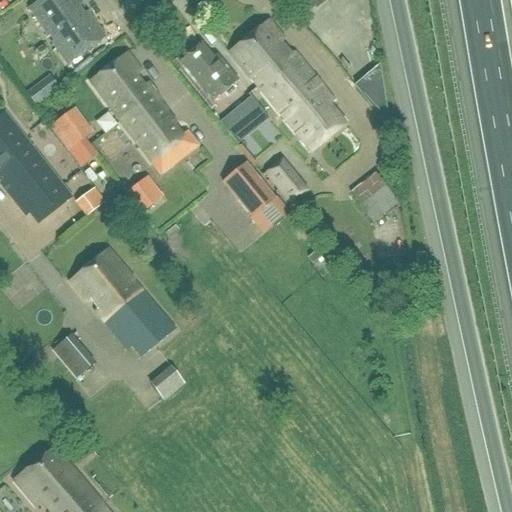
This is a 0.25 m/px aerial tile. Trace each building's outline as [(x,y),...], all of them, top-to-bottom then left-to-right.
[(65,64),(103,38),(76,0),(41,0),(27,10),(65,64)] [(308,0),(316,8),(326,0),(308,0)] [(289,55),(280,44),(283,40),(267,21),(228,53),(312,154),(344,128),(343,127),(346,124),(337,114),(329,106),(332,103),(328,99),(293,54),(289,55)] [(216,64),(201,45),(179,62),(212,103),(237,83),(219,61),(216,64)] [(144,118),(159,105),(154,98),(155,95),(147,84),(141,88),(134,77),(139,71),(126,54),(89,83),(119,122),(137,109),(144,118)] [(389,124),(378,64),(355,83),(389,124)] [(249,99),(233,112),(241,121),(258,108),(250,98),(249,99)] [(137,109),(119,122),(159,174),(196,145),(185,131),(179,136),(172,126),(173,123),(159,105),(144,118),(137,109)] [(73,109),(48,129),(58,142),(66,153),(83,141),(92,135),(73,109)] [(116,124),(107,112),(95,121),(104,133),(116,124)] [(70,199),(4,114),(0,117),(0,186),(25,218),(28,215),(29,214),(33,211),(42,222),(70,199)] [(83,141),(66,153),(79,169),(95,156),(83,141)] [(58,179),(72,170),(65,158),(50,167),(58,179)] [(289,208),(307,195),(307,191),(281,160),(262,174),(289,208)] [(250,220),(275,200),(244,164),(223,182),(221,183),(250,220)] [(376,173),(349,194),(373,225),(400,204),(376,173)] [(62,186),(68,194),(83,182),(77,175),(62,186)] [(142,181),(124,195),(139,215),(158,201),(142,181)] [(93,189),(73,203),(84,219),(105,204),(93,189)] [(173,332),(121,270),(122,269),(106,251),(68,283),(85,302),(89,300),(96,309),(93,312),(126,351),(131,347),(141,359),(173,332)] [(73,386),(89,375),(66,344),(51,355),(73,386)] [(184,385),(170,369),(149,386),(163,403),(184,385)] [(93,511),(100,507),(52,451),(13,481),(35,507),(41,503),(48,511),(93,511)]
